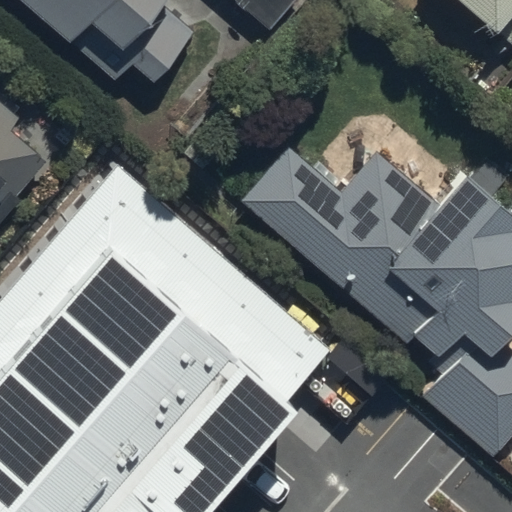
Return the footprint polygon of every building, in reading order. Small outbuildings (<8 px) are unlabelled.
[(19,0),(107,75),(122,58),(146,79),(191,26),(162,1),(162,0),(19,0)] [(291,0),(223,0),(265,37),(295,3),(291,0)] [(511,0),(432,0),(485,47),(493,39),(508,52),(511,46),(511,0)] [(0,225),(55,161),(0,113),(0,225)] [(286,153),(239,211),(435,383),(419,401),(491,463),(511,438),(511,364),(500,354),(511,341),(511,320),(507,316),(511,310),(511,204),(493,226),(454,192),(434,215),(370,159),(337,197),(286,153)] [(110,170),(0,298),(0,511),(151,511),(304,336),(110,170)]
